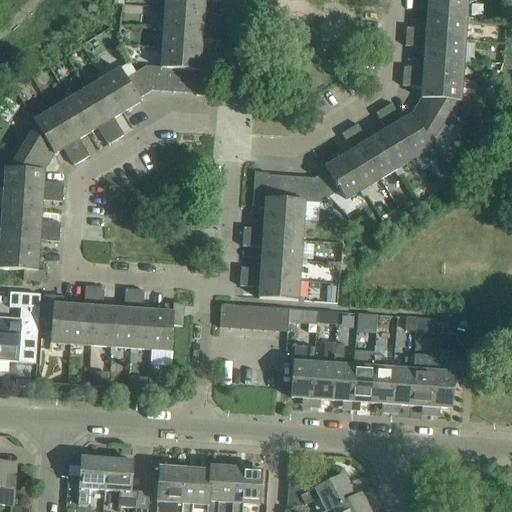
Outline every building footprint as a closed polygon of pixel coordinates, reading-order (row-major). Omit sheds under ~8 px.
[(224,3),(224,0),(165,0),(165,8),(204,11),(204,1),(224,3)] [(427,20),(466,23),(467,2),(472,3),(472,0),(419,0),(419,8),(428,9),(427,20)] [(204,11),(165,8),(163,28),(222,32),(223,24),(203,23),(204,11)] [(464,43),(466,23),(427,20),(426,30),(406,28),(405,38),(464,43)] [(222,32),(163,28),(162,48),(201,50),(202,41),(222,43),(222,32)] [(425,49),(424,60),(463,63),(464,43),(405,38),(405,47),(425,49)] [(196,97),(210,98),(213,63),(200,62),(201,50),(162,48),(161,68),(164,68),(175,69),(186,70),(198,71),(196,95),(196,97)] [(462,83),(463,63),(424,60),(423,70),(403,68),(403,78),(462,83)] [(152,92),(145,67),(125,79),(120,70),(102,80),(122,114),(140,103),(138,100),(152,92)] [(145,67),(152,92),(162,93),(164,68),(161,68),(145,67)] [(175,69),(164,68),(162,93),(174,93),(175,69)] [(186,70),(175,69),(174,93),(185,94),(186,70)] [(185,94),(196,95),(198,71),(186,70),(185,94)] [(462,83),(403,78),(402,87),(422,89),(421,100),(460,103),(462,83)] [(113,120),(122,114),(102,80),(85,91),(116,141),(124,137),(113,120)] [(108,146),(116,141),(85,91),(67,101),(88,135),(97,129),(108,146)] [(476,104),(460,103),(421,100),(423,101),(413,117),(411,116),(431,148),(456,106),(469,114),(476,104)] [(67,101),(50,111),(81,162),(89,157),(79,140),(88,135),(67,101)] [(384,109),(415,160),(432,150),(431,148),(411,116),(402,122),(391,105),(384,109)] [(397,171),(415,160),(384,109),(375,114),(386,132),(377,137),(397,171)] [(73,167),(81,162),(50,111),(33,121),(34,123),(53,156),(63,150),(73,167)] [(51,155),(53,156),(34,123),(6,169),(44,172),(42,171),(51,155)] [(349,130),(380,181),(397,171),(377,137),(368,142),(357,125),(349,130)] [(363,191),(380,181),(349,130),(341,135),(352,152),(342,158),(363,191)] [(363,191),(342,158),(325,168),(327,172),(314,180),(321,203),(339,192),(345,202),(363,191)] [(5,169),(4,190),(62,193),(63,185),(43,183),(44,172),(6,169),(5,169)] [(302,221),(304,202),(301,202),(290,201),(279,200),(267,199),(269,177),(269,175),(254,174),(252,208),(265,209),(264,219),(302,221)] [(267,199),(279,200),(280,177),(269,177),(267,199)] [(291,178),(280,177),(279,200),(290,201),(291,178)] [(290,201),(301,202),(302,179),(291,178),(290,201)] [(429,186),(434,194),(448,186),(444,178),(429,186)] [(301,202),(304,202),(321,203),(314,180),(302,179),(301,202)] [(62,193),(4,190),(2,210),(41,212),(42,202),(62,203),(62,193)] [(40,223),(41,212),(2,210),(1,230),(59,234),(60,224),(40,223)] [(302,221),(264,219),(263,230),(243,229),(243,238),(301,241),(302,221)] [(1,230),(0,239),(0,249),(38,252),(39,242),(59,243),(59,234),(1,230)] [(262,249),(261,259),(300,262),(301,241),(243,238),(242,247),(262,249)] [(37,263),(38,252),(0,249),(0,270),(24,272),(23,281),(44,283),(46,264),(37,263)] [(300,262),(261,259),(260,270),(241,269),(240,278),(298,282),(300,262)] [(297,302),(298,282),(240,278),(239,287),(259,289),(258,300),(297,302)] [(334,304),(335,288),(327,287),(326,303),(334,304)] [(83,308),(73,307),(70,346),(90,347),(94,288),(85,288),(83,308)] [(110,349),(113,310),(102,309),(104,289),(94,288),(90,347),(110,349)] [(130,350),(134,291),(125,291),(123,310),(113,310),(110,349),(130,350)] [(150,351),(153,313),(142,312),(144,292),(134,291),(130,350),(150,351)] [(0,361),(35,364),(40,296),(10,294),(9,309),(20,310),(19,321),(0,320),(0,361)] [(50,344),(70,346),(73,307),(63,306),(63,298),(44,296),(42,318),(52,318),(50,344)] [(163,313),(153,313),(150,351),(170,353),(172,327),(182,327),(183,306),(164,305),(163,313)] [(219,329),(230,330),(232,307),(221,306),(219,329)] [(243,307),(232,307),(230,330),(242,331),(243,307)] [(254,308),(243,307),(242,331),(253,331),(254,308)] [(266,309),(254,308),(253,331),(264,332),(266,309)] [(277,310),(266,309),(264,332),(275,333),(277,310)] [(289,311),(277,310),(275,333),(287,334),(289,311)] [(303,312),(302,320),(306,324),(316,324),(316,321),(316,312),(303,312)] [(336,326),(336,314),(316,312),(316,321),(316,324),(336,326)] [(374,329),(375,318),(363,317),(362,328),(374,329)] [(416,332),(416,319),(405,319),(404,332),(416,332)] [(435,331),(437,331),(437,321),(423,320),(422,332),(435,333),(435,331)] [(455,332),(456,322),(437,321),(437,331),(455,332)] [(324,365),(314,365),(310,406),(319,406),(320,401),(331,402),(335,344),(325,344),(324,365)] [(344,345),(335,344),(331,402),(342,403),(341,408),(350,408),(353,367),(352,367),(343,367),(344,345)] [(302,405),(310,406),(314,365),(315,349),(294,348),(290,399),(302,400),(302,405)] [(375,348),(374,354),(371,405),(382,405),(381,411),(390,411),(393,370),(382,369),(384,348),(375,348)] [(352,367),(353,367),(350,408),(359,409),(360,404),(371,405),(374,354),(353,353),(352,367)] [(434,357),(414,356),(414,360),(410,408),(421,408),(421,413),(430,414),(434,357)] [(454,359),(434,357),(430,414),(439,415),(439,409),(451,410),(454,359)] [(410,408),(414,360),(404,359),(403,371),(393,370),(390,411),(399,412),(399,407),(410,408)] [(107,389),(108,374),(94,374),(93,388),(107,389)] [(167,393),(168,380),(148,378),(147,391),(167,393)] [(487,381),(477,380),(476,390),(487,391),(487,381)] [(105,492),(107,461),(81,459),(77,506),(89,507),(91,491),(105,492)] [(107,461),(105,492),(112,492),(120,493),(119,508),(136,510),(136,511),(148,511),(149,495),(130,493),(130,482),(132,462),(107,461)] [(0,506),(11,507),(14,466),(0,465),(0,506)] [(80,467),(69,466),(68,477),(79,478),(80,467)] [(181,511),(182,505),(183,505),(185,470),(159,468),(157,488),(155,511),(181,511)] [(217,511),(218,504),(232,505),(235,470),(210,468),(209,472),(206,511),(217,511)] [(192,511),(193,511),(195,511),(206,511),(209,472),(185,470),(183,505),(182,505),(181,511),(192,511)] [(235,470),(232,505),(231,511),(242,511),(243,506),(258,507),(261,471),(235,470)] [(330,511),(354,500),(353,499),(342,477),(300,497),(301,482),(288,481),(287,506),(302,507),(305,506),(305,507),(319,500),(324,511),(330,511)] [(368,511),(360,495),(353,499),(354,500),(330,511),(368,511)]
